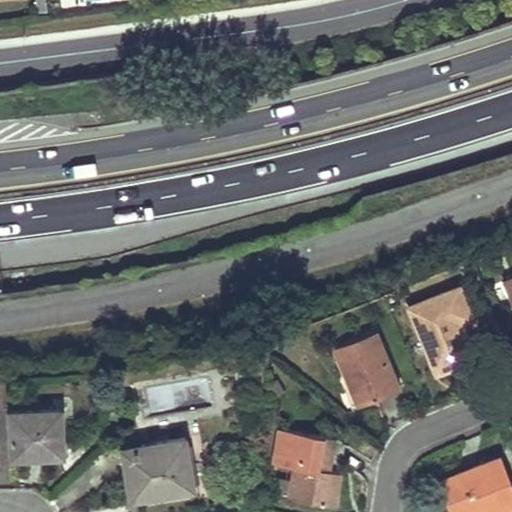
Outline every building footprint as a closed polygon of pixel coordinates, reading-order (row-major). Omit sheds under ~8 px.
[(477,356),(470,338),(463,321),(473,317),(460,286),(411,306),(437,372),(477,356)] [(377,327),(335,344),(347,372),(353,369),(365,400),(401,385),(377,327)] [(353,369),(347,372),(360,402),(365,400),(353,369)] [(39,454),(39,450),(39,447),(63,446),(62,408),(12,409),(14,454),(39,454)] [(334,504),(337,488),(339,473),(329,470),(334,438),(281,429),(275,463),(296,466),(291,497),(334,504)] [(133,497),(164,491),(195,486),(186,438),(124,448),(133,497)] [(493,505),(494,508),(496,511),(511,504),(511,483),(501,456),(440,480),(453,511),(475,511),(485,508),(493,505)]
